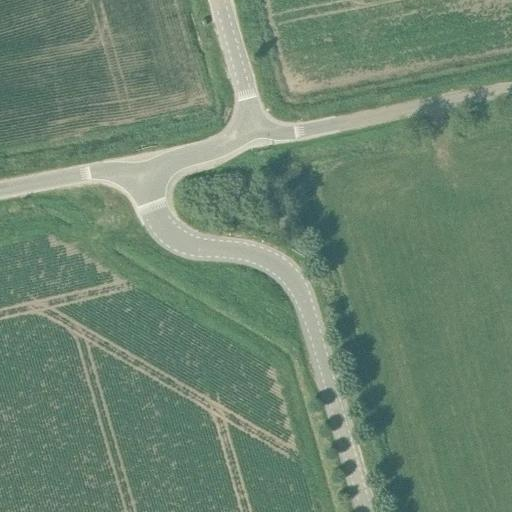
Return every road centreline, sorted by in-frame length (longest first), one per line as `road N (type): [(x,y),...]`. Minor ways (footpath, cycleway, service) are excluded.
road 1 (tertiary): [(365,511),(295,282),(258,256),(184,247),(162,229),(149,179)]
road 2 (unclassified): [(252,123),(300,131),(511,88)]
road 3 (unclassified): [(0,188),(88,171),(149,179)]
road 4 (tertiary): [(252,123),(217,0)]
